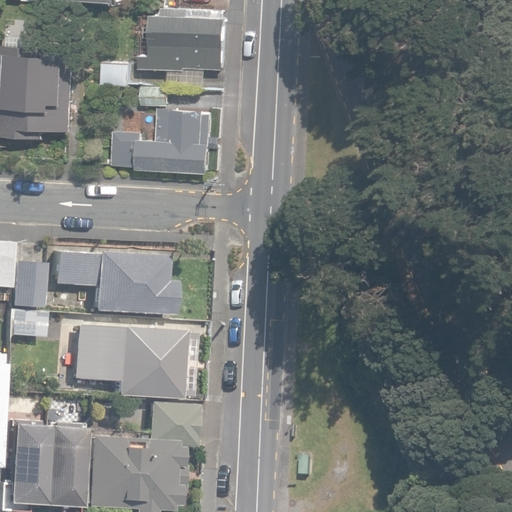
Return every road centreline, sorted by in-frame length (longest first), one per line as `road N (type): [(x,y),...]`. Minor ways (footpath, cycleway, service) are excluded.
road 1 (tertiary): [(255,511),(271,203)]
road 2 (residential): [(271,203),(0,197)]
road 3 (tertiary): [(271,203),(282,0)]
